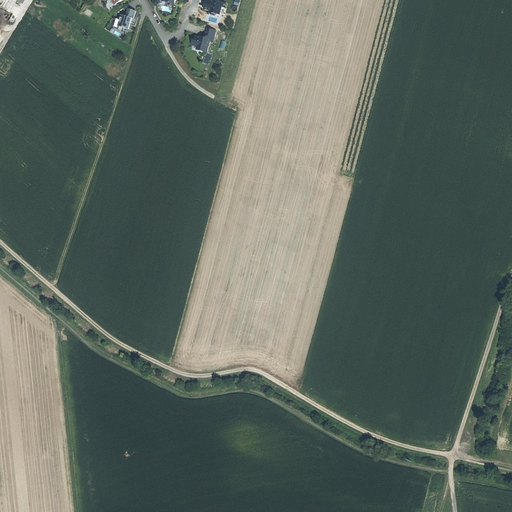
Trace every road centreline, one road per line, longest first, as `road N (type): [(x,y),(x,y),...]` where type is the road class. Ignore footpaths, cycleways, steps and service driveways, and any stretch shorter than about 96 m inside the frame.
road 1 (track): [(0,242),(110,337),(185,377),(250,367),(367,433),(511,469)]
road 2 (track): [(454,511),(449,472),(367,454),(250,391),(180,395),(94,350),(0,269)]
road 3 (track): [(146,7),(53,287)]
road 4 (track): [(76,511),(58,334),(51,317),(0,273)]
road 5 (track): [(511,282),(440,511)]
